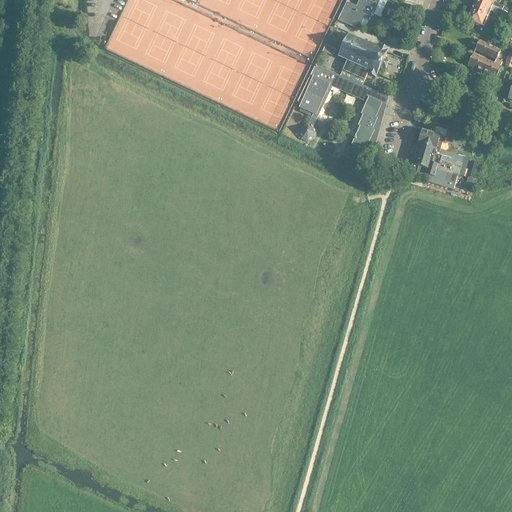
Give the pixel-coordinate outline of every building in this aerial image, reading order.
[(343,23),(359,30),(364,19),(371,22),(380,0),(359,0),(354,12),(349,11),(351,7),(346,4),(338,20),(343,23)] [(477,3),(476,3),(473,9),(487,16),(489,11),(497,14),(499,9),(479,0),(477,3)] [(493,0),(478,0),(479,0),(499,9),(502,11),(504,7),(493,2),(493,0)] [(473,9),(468,20),(480,25),(486,28),(490,17),(487,16),(473,9)] [(491,31),(480,25),(477,32),(488,37),(491,31)] [(347,61),(343,71),(365,81),(368,74),(376,78),(381,67),(386,69),(389,62),(384,59),(389,49),(380,45),(379,48),(348,34),(338,57),(347,61)] [(480,41),(475,51),(496,61),(497,60),(501,51),(480,41)] [(332,56),(336,49),(325,45),(322,52),(332,56)] [(474,54),(468,66),(496,79),(501,67),(500,67),(494,64),(474,54)] [(298,102),(301,104),(299,108),(313,114),(309,124),(308,124),(301,126),(298,133),(301,139),(308,142),(314,140),(317,133),(315,126),(314,126),(333,87),(367,103),(365,106),(362,104),(358,113),(361,115),(363,116),(358,126),(360,127),(357,133),(354,140),(352,145),(364,151),(363,153),(369,158),(373,154),(388,97),(363,86),(365,81),(343,71),(340,76),(316,65),(298,102)] [(508,84),(511,76),(511,75),(506,73),(503,82),(508,84)] [(423,131),(419,144),(440,150),(443,142),(444,143),(446,136),(451,137),(453,128),(431,122),(428,132),(423,131)] [(470,142),(456,139),(455,143),(469,147),(470,142)] [(414,160),(413,164),(412,165),(419,167),(417,174),(428,177),(427,182),(454,190),(458,176),(459,176),(462,164),(468,165),(469,163),(477,166),(479,163),(470,160),(449,153),(448,153),(440,150),(419,144),(414,160)] [(476,180),(473,180),(468,178),(465,185),(474,188),(475,183),(476,180)]
